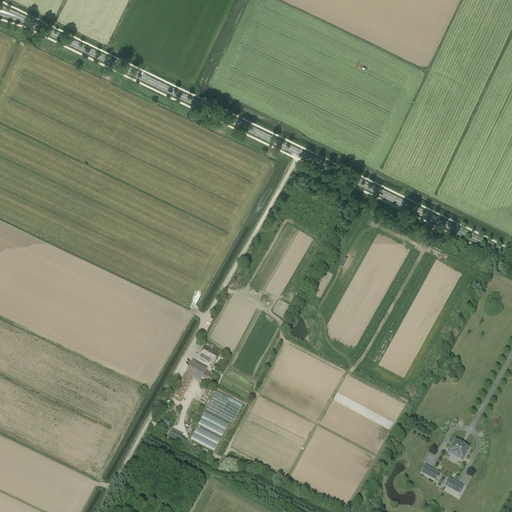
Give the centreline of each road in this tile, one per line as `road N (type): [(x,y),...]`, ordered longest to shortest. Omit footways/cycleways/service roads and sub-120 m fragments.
road 1 (unclassified): [(97,511),(299,153)]
road 2 (primary): [(299,153),(0,10)]
road 3 (primary): [(511,257),(299,153)]
